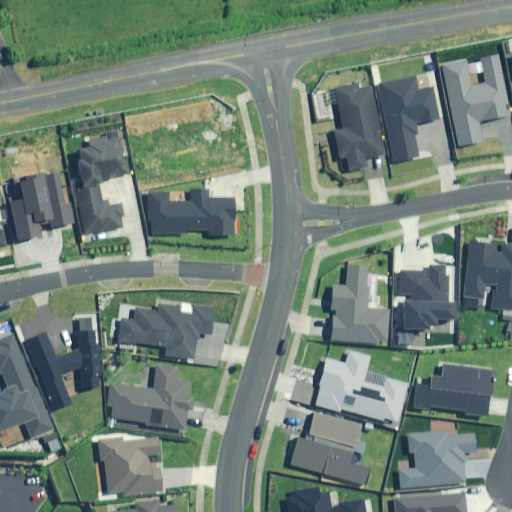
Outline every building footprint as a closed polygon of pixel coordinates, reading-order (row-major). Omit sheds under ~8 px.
[(464,61),(439,65),(455,145),(479,141),(475,120),(506,114),(495,55),(478,58),(483,84),(468,86),(464,61)] [(375,84),(390,162),(415,157),(410,135),(413,134),(411,124),(435,120),(429,87),(414,90),(412,77),(375,84)] [(354,88),(353,83),(331,87),(339,129),(330,131),(335,158),(341,157),(344,172),(362,168),(360,158),(380,154),(366,86),(354,88)] [(145,182),(224,167),(220,147),(224,147),(219,120),(187,127),(185,119),(167,123),(172,149),(140,155),(145,182)] [(103,197),(103,195),(100,181),(104,181),(104,178),(130,174),(128,163),(123,135),(108,138),(107,135),(91,138),(92,144),(82,145),(84,155),(77,157),(82,180),(76,181),(85,232),(99,229),(100,230),(123,226),(121,215),(125,214),(122,200),(111,202),(110,196),(103,197)] [(65,201),(59,169),(46,171),(46,169),(27,172),(28,174),(21,176),(25,196),(13,198),(19,236),(42,232),(40,222),(52,220),(53,224),(73,220),(70,200),(65,201)] [(169,191),(148,191),(149,218),(153,218),(153,232),(187,232),(187,227),(209,227),(209,232),(233,232),(233,219),(236,219),(236,196),(210,196),(209,188),(192,188),(192,200),(169,200),(169,191)] [(467,241),(460,298),(479,300),(481,284),(491,285),(488,309),(510,311),(511,304),(511,303),(511,245),(500,244),(499,254),(492,253),(493,245),(467,241)] [(397,303),(396,330),(422,331),(422,327),(429,327),(429,320),(447,321),(448,304),(445,304),(445,277),(441,277),(441,266),(426,265),(425,272),(422,272),(398,271),(397,294),(409,295),(408,303),(397,303)] [(327,341),(375,344),(375,341),(384,342),(386,311),(363,309),(366,267),(343,266),(342,286),(329,285),(327,311),(330,311),(330,316),(328,316),(328,323),(327,341)] [(159,309),(137,306),(135,319),(122,317),(119,340),(137,342),(137,340),(167,344),(166,354),(195,357),(197,337),(199,337),(200,332),(212,333),(216,306),(194,303),(193,311),(182,310),(182,305),(160,302),(159,309)] [(511,312),(500,311),(499,320),(510,321),(511,312)] [(73,406),(61,377),(80,370),(80,391),(99,391),(99,376),(101,376),(101,345),(94,345),(94,332),(76,332),(76,351),(56,358),(45,334),(23,343),(53,415),(73,406)] [(52,427),(12,333),(0,337),(0,371),(2,371),(9,388),(0,391),(0,427),(23,418),(30,436),(52,427)] [(342,364),(322,359),(315,385),(318,386),(312,405),(335,411),(335,410),(393,425),(405,381),(363,370),(366,357),(345,352),(342,364)] [(190,394),(192,379),(177,377),(178,367),(157,364),(154,388),(110,382),(107,404),(113,405),(112,415),(146,420),(145,423),(186,428),(188,408),(192,408),(194,395),(190,394)] [(412,384),(409,409),(425,411),(426,407),(461,411),(461,415),(483,418),(489,371),(439,365),(438,378),(427,377),(425,386),(412,384)] [(286,466),(341,482),(360,487),(365,469),(345,464),(356,426),(310,413),(302,442),(293,439),(286,466)] [(444,431),(404,435),(405,454),(411,453),(412,469),(396,471),(397,488),(461,483),(459,454),(471,453),(470,435),(444,437),(444,431)] [(123,437),(99,439),(101,459),(105,459),(108,492),(124,490),(124,495),(164,490),(162,467),(150,468),(148,453),(160,452),(159,437),(123,441),(123,437)] [(361,511),(360,500),(329,505),(327,493),(316,495),(315,489),(288,493),(289,499),(282,500),(283,511),(361,511)] [(463,511),(462,493),(391,500),(392,511),(463,511)]
